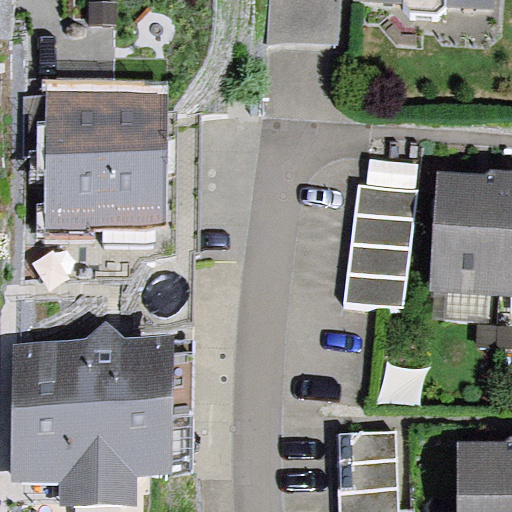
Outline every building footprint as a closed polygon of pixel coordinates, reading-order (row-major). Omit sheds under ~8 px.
[(275,0),(273,40),(341,43),(342,0),(275,0)] [(499,0),(358,0),(358,4),(404,6),(403,12),(408,15),(442,16),(447,9),(499,12),(499,0)] [(168,94),(47,95),(48,225),(103,225),(103,244),(169,244),(168,94)] [(174,159),(175,219),(208,218),(206,158),(174,159)] [(511,296),(511,175),(472,174),(440,171),(431,290),(511,296)] [(417,191),(357,186),(347,305),(407,310),(417,191)] [(203,253),(154,251),(153,289),(129,288),(128,327),(200,329),(203,253)] [(92,341),(14,344),(18,489),(57,488),(58,508),(136,506),(135,475),(176,474),(172,338),(123,339),(108,324),(92,341)] [(182,369),(180,425),(199,425),(201,370),(182,369)] [(342,511),(401,511),(400,435),(341,437),(342,511)] [(511,511),(511,444),(498,445),(461,445),(460,511),(511,511)]
